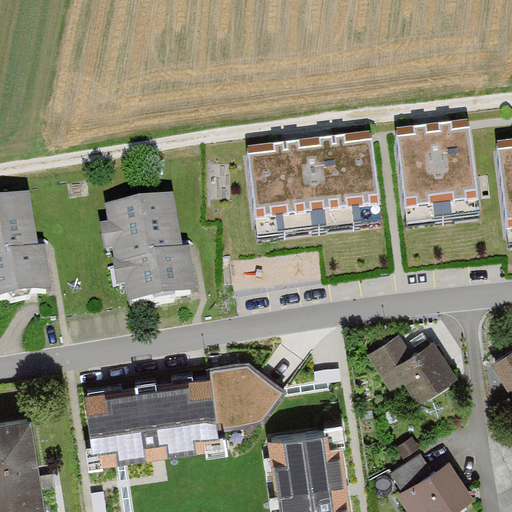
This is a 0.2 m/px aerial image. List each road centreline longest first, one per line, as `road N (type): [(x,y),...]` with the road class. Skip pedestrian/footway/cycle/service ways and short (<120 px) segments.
road 1 (track): [(511,100),(0,170)]
road 2 (residential): [(468,296),(0,366)]
road 3 (residential): [(494,511),(468,296)]
